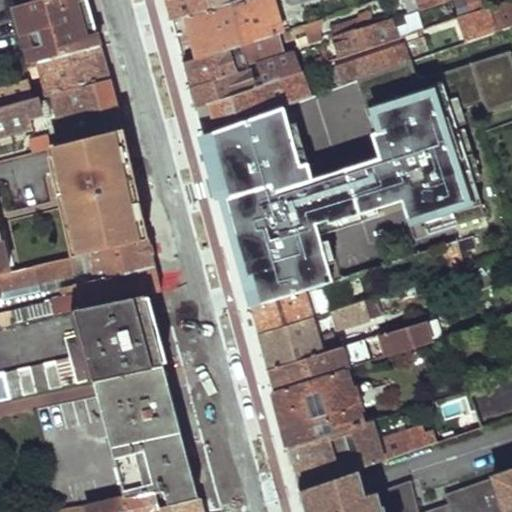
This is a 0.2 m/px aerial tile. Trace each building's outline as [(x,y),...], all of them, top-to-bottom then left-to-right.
[(2,0),(7,11),(14,8),(23,5),(22,1),(25,0),(2,0)] [(14,8),(31,66),(40,64),(101,45),(92,14),(88,0),(25,0),(22,1),(23,5),(14,8)] [(168,0),(169,2),(174,20),(188,15),(239,0),(168,0)] [(239,0),(188,15),(200,57),(282,31),(273,0),(239,0)] [(415,0),(419,9),(446,0),(415,0)] [(511,29),(511,1),(492,9),(498,34),(511,29)] [(492,9),(481,12),(459,20),(467,45),(498,34),(492,9)] [(334,32),(335,37),(340,36),(363,28),(360,15),(337,23),(338,31),(334,32)] [(398,35),(420,31),(417,16),(396,20),(398,35)] [(189,75),(192,87),(251,68),(251,66),(249,60),(255,61),(258,60),(285,50),(282,39),(295,36),(298,44),(325,36),(325,17),(282,31),(200,57),(185,62),(189,75)] [(340,36),(347,57),(397,40),(391,19),(363,28),(340,36)] [(0,111),(38,100),(53,96),(110,79),(105,59),(101,45),(40,64),(47,87),(29,92),(27,85),(26,85),(0,92),(0,111)] [(325,74),(330,91),(359,81),(414,62),(411,46),(325,74)] [(293,186),(269,112),(204,134),(211,162),(219,189),(236,253),(250,308),(317,286),(334,281),(317,231),(323,229),(407,201),(416,228),(442,219),(446,231),(491,216),(457,112),(488,102),(492,113),(511,106),(511,51),(421,82),(414,62),(359,81),(384,155),(310,180),(293,186)] [(195,98),(197,107),(209,103),(305,71),(304,65),(300,56),(263,67),(263,73),(254,76),(251,68),(192,87),(195,98)] [(304,65),(305,71),(335,61),(333,57),(304,65)] [(204,134),(269,112),(286,106),(311,98),(313,97),(305,71),(209,103),(211,109),(199,113),(201,121),(204,134)] [(53,96),(64,144),(123,128),(115,100),(110,79),(53,96)] [(0,141),(32,132),(30,121),(42,117),(38,100),(0,111),(0,141)] [(209,103),(197,107),(199,113),(211,109),(209,103)] [(293,186),(310,180),(286,106),(269,112),(293,186)] [(69,179),(54,182),(75,258),(150,240),(138,189),(128,147),(129,147),(125,128),(123,128),(64,144),(52,148),(58,167),(65,165),(69,179)] [(29,143),(32,153),(49,149),(47,139),(29,143)] [(58,167),(51,169),(54,182),(69,179),(65,165),(58,167)] [(0,275),(19,271),(7,231),(1,232),(0,232),(0,212),(2,212),(0,203),(0,275)] [(442,219),(416,228),(420,240),(446,231),(442,219)] [(340,279),(323,229),(317,231),(334,281),(340,279)] [(446,244),(455,273),(468,269),(459,239),(446,244)] [(0,275),(0,292),(94,270),(97,280),(156,266),(152,252),(150,240),(75,258),(19,271),(0,275)] [(76,285),(82,308),(146,293),(162,290),(158,276),(156,266),(97,280),(76,285)] [(0,292),(0,303),(62,288),(70,287),(76,285),(97,280),(94,270),(0,292)] [(254,322),(258,337),(314,319),(307,301),(320,296),(317,286),(250,308),(254,322)] [(0,402),(93,381),(165,365),(156,330),(150,306),(146,293),(82,308),(77,309),(80,323),(81,332),(65,336),(70,355),(0,371),(0,402)] [(331,313),(337,330),(383,315),(379,298),(331,313)] [(17,309),(21,322),(59,313),(56,300),(17,309)] [(267,370),(322,352),(314,319),(258,337),(263,354),(267,370)] [(270,381),(273,392),(342,369),(369,361),(366,348),(384,341),(388,354),(425,342),(419,320),(322,352),(267,370),(270,381)] [(165,365),(93,381),(95,388),(97,396),(121,498),(157,491),(160,506),(198,499),(183,437),(166,371),(165,365)] [(280,421),(288,449),(362,425),(355,409),(359,404),(355,389),(348,385),(342,369),(273,392),(280,421)] [(379,420),(381,425),(390,423),(388,417),(379,420)] [(293,470),(299,492),(359,471),(385,462),(371,422),(362,425),(288,449),(293,470)] [(393,448),(395,458),(430,446),(424,430),(394,438),(397,447),(393,448)] [(511,511),(511,472),(500,476),(452,493),(455,503),(428,511),(425,511),(415,480),(368,497),(365,487),(362,480),(359,471),(299,492),(301,499),(303,506),(304,511),(511,511)] [(204,511),(201,498),(198,499),(160,506),(157,491),(121,498),(60,510),(48,511),(204,511)]
